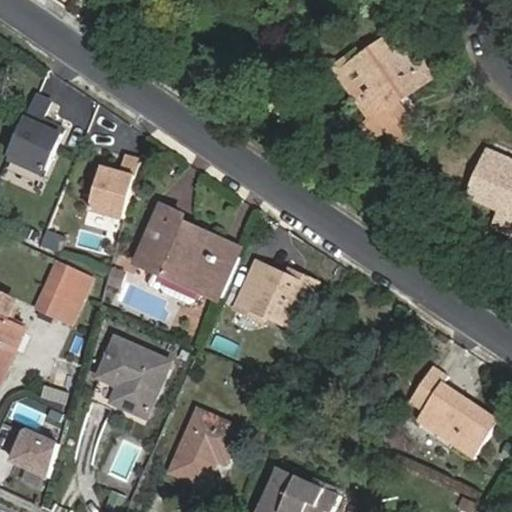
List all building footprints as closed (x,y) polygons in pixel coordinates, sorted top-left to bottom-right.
[(343,74),(363,106),(373,121),(362,129),(372,144),(389,133),(397,146),(404,147),(414,140),(420,129),(415,120),(408,125),(396,107),(441,79),(432,66),(421,72),(399,39),(343,74)] [(54,100),(39,94),(11,158),(47,174),(68,129),(52,122),(50,126),(44,124),(46,119),(54,100)] [(511,172),(483,146),(451,183),(477,206),(465,220),(480,233),(471,244),(485,257),(508,231),(495,218),(511,198),(511,172)] [(93,210),(127,220),(144,161),(129,156),(124,172),(106,167),(93,210)] [(200,303),(205,292),(224,250),(182,230),(185,222),(188,215),(167,205),(142,262),(170,275),(165,286),(167,293),(194,305),(200,303)] [(224,250),(205,292),(219,298),(242,248),(185,222),(182,230),(224,250)] [(257,312),(268,316),(300,330),(320,283),(302,276),(301,280),(289,275),(259,262),(238,311),(254,318),(257,312)] [(42,311),(58,319),(75,326),(95,279),(62,265),(42,311)] [(125,274),(114,271),(110,285),(121,288),(125,274)] [(301,280),(302,276),(291,271),(289,275),(301,280)] [(14,298),(0,292),(0,379),(3,381),(25,333),(9,326),(3,323),(14,298)] [(265,323),(268,316),(257,312),(254,318),(265,323)] [(12,318),(9,326),(25,333),(28,325),(12,318)] [(151,418),(175,362),(120,338),(96,393),(151,418)] [(449,374),(434,364),(411,400),(426,410),(420,419),(476,457),(502,418),(445,381),(449,374)] [(64,406),(69,392),(45,383),(40,397),(64,406)] [(232,465),(246,431),(205,412),(177,474),(211,489),(224,461),(232,465)] [(58,441),(22,425),(6,460),(43,476),(58,441)] [(338,511),(345,498),(281,469),(261,511),(338,511)]
